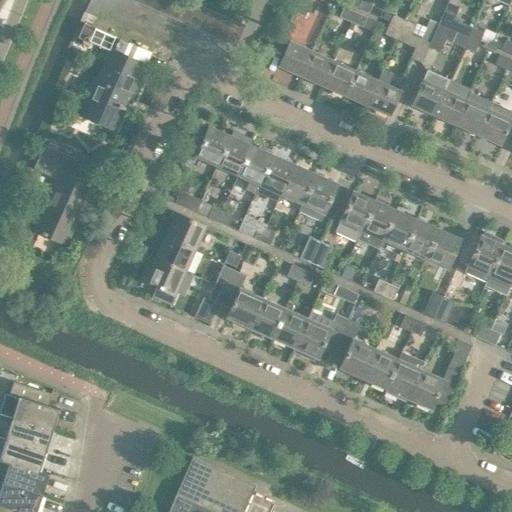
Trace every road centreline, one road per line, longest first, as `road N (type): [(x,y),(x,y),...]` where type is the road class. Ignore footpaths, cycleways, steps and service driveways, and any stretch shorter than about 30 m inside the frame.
road 1 (residential): [(511,489),(104,305),(98,273),(181,81)]
road 2 (residential): [(511,212),(210,76),(181,81)]
